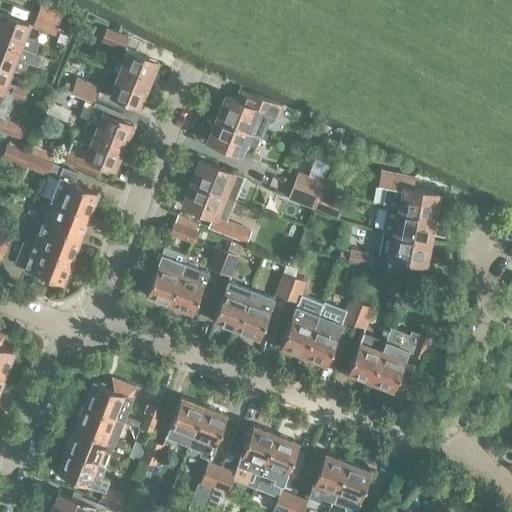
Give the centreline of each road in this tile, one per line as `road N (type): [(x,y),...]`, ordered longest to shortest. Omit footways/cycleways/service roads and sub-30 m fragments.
road 1 (residential): [(468,458),(91,315)]
road 2 (residential): [(91,315),(191,66)]
road 3 (residential): [(468,458),(491,243)]
road 4 (residential): [(0,496),(66,326)]
